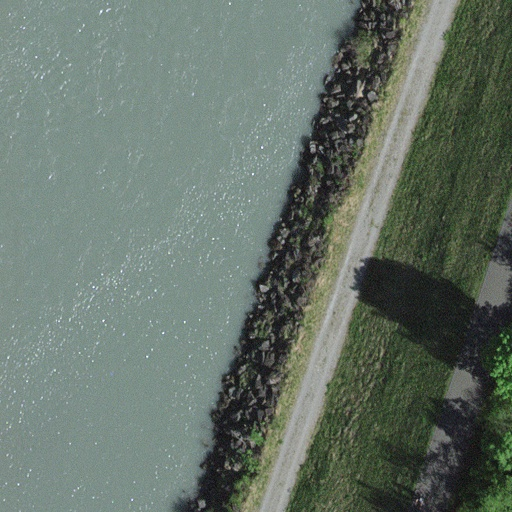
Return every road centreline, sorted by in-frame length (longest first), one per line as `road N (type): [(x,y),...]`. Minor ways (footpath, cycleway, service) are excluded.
road 1 (track): [(446,0),(280,511)]
road 2 (track): [(436,511),(511,288)]
